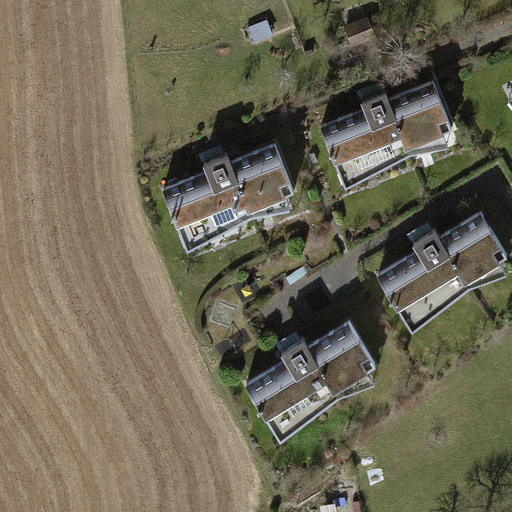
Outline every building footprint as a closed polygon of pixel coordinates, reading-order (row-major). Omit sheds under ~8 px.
[(266,19),(234,33),(240,47),(273,33),(266,19)] [(365,104),(320,122),(340,172),(384,155),(387,164),(410,152),(408,145),(452,128),(433,78),(390,95),(386,86),(371,92),(362,95),(365,104)] [(208,166),(163,183),(183,233),(226,216),(230,225),(253,214),(251,207),(295,190),(275,140),(233,156),(229,147),(213,154),(205,157),(208,166)] [(418,246),(377,271),(404,317),(445,293),(450,301),(471,285),(467,279),(507,255),(480,209),(441,232),(435,224),(413,238),(418,246)] [(289,355),(247,380),(275,426),(315,401),(321,410),(341,394),(338,388),(378,363),(350,317),(311,341),(306,333),(283,346),(289,355)]
